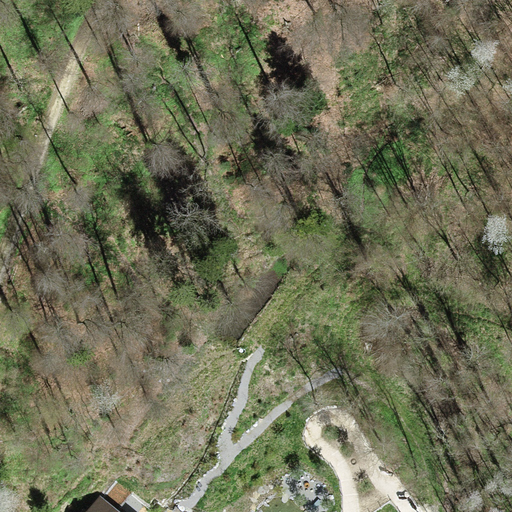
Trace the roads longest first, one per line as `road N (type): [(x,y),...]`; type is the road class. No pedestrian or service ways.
road 1 (track): [(511,381),(464,318),(426,290),(368,292),(347,313),(344,350),(429,468),(438,511)]
road 2 (track): [(0,263),(58,84),(99,0)]
road 3 (unknown): [(349,511),(345,474),(313,434),(332,415),(350,426),(410,511)]
